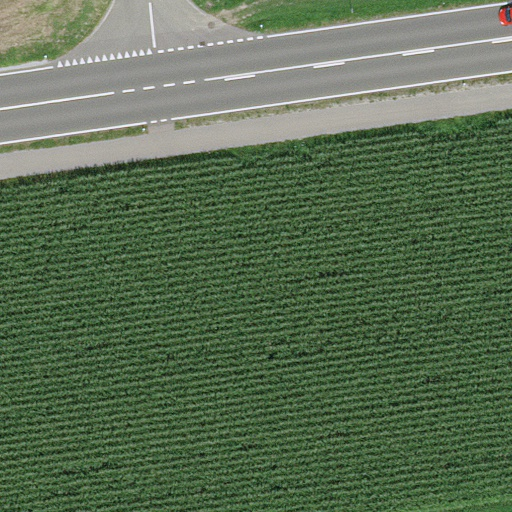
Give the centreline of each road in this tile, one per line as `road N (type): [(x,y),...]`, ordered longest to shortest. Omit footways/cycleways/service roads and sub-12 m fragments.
road 1 (secondary): [(511,39),(159,88)]
road 2 (secondary): [(159,88),(0,110)]
